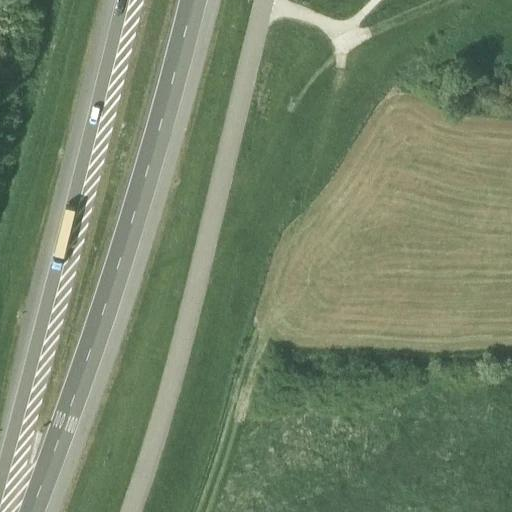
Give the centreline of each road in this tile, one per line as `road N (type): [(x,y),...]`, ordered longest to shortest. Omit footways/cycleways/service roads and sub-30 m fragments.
road 1 (trunk): [(27,511),(85,361),(187,0)]
road 2 (tertiary): [(127,511),(161,420),(262,4)]
road 3 (trunk): [(113,0),(0,467)]
